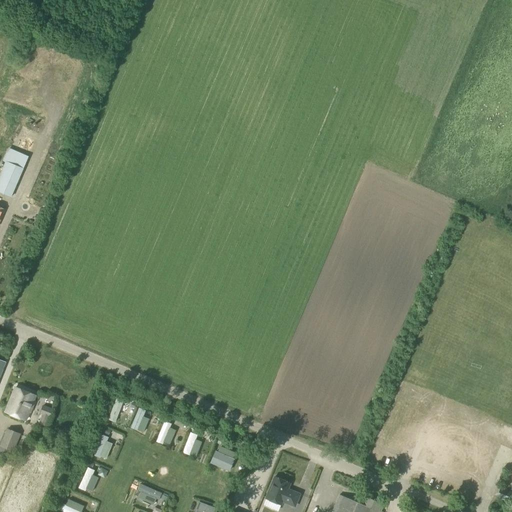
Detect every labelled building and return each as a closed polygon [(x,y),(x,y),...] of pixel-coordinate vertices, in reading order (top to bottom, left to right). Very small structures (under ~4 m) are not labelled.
[(28,45),(50,47),(51,38),(28,36),(28,45)] [(73,74),(83,78),(90,58),(80,54),(73,74)] [(22,58),(20,67),(42,72),(44,64),(22,58)] [(18,79),(41,82),(42,72),(19,69),(18,79)] [(65,80),(60,95),(66,97),(71,82),(65,80)] [(71,83),(66,97),(73,100),(79,85),(71,83)] [(25,166),(46,117),(27,110),(7,158),(25,166)] [(0,193),(11,198),(23,170),(5,162),(0,173),(0,193)] [(25,420),(35,396),(14,387),(4,411),(25,420)] [(117,423),(126,401),(121,399),(112,421),(117,423)] [(46,427),(52,409),(42,406),(39,414),(41,415),(38,424),(46,427)] [(142,409),(135,429),(147,433),(151,420),(147,418),(150,412),(142,409)] [(168,422),(160,444),(166,447),(175,424),(168,422)] [(0,446),(13,452),(20,434),(7,429),(0,445),(0,446)] [(187,454),(194,457),(201,436),(194,434),(187,454)] [(99,457),(109,461),(115,444),(105,441),(99,457)] [(90,491),(97,470),(90,468),(83,489),(90,491)] [(210,477),(207,484),(212,486),(215,479),(210,477)] [(290,484),(274,477),(265,499),(281,506),(283,502),(294,507),(300,494),(288,489),(290,484)] [(164,502),(167,496),(144,486),(142,492),(164,502)] [(511,504),(511,492),(500,488),(496,498),(511,504)] [(328,511),(329,492),(322,492),(321,511),(328,511)] [(361,504),(343,496),(336,511),(380,511),(379,511),(382,504),(364,497),(361,504)] [(196,510),(204,511),(205,511),(207,505),(197,503),(196,510)]
